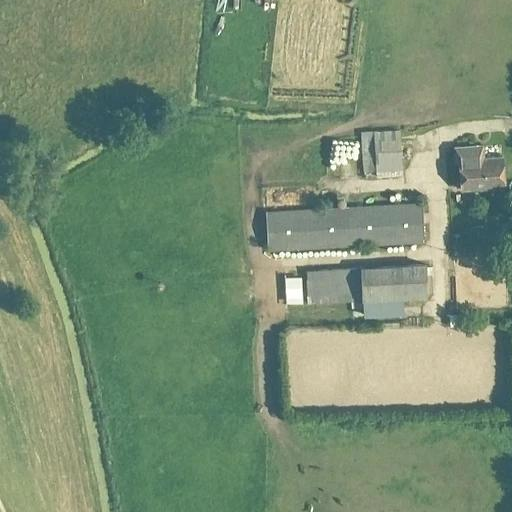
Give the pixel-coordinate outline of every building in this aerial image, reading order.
[(401,176),(401,171),(398,130),(372,131),(360,132),(362,172),(363,172),(363,178),(371,178),(371,179),(398,178),(401,176)] [(351,147),(332,143),(327,167),(345,171),(351,147)] [(475,158),(474,146),(453,147),(454,161),(458,161),(460,190),(503,186),(501,156),(475,158)] [(265,212),(267,250),(422,242),(420,204),(265,212)] [(307,303),(351,301),(425,297),(423,264),(305,271),(307,303)] [(289,305),(304,305),(303,283),(288,283),(289,305)] [(448,332),(463,332),(463,318),(448,318),(448,332)]
